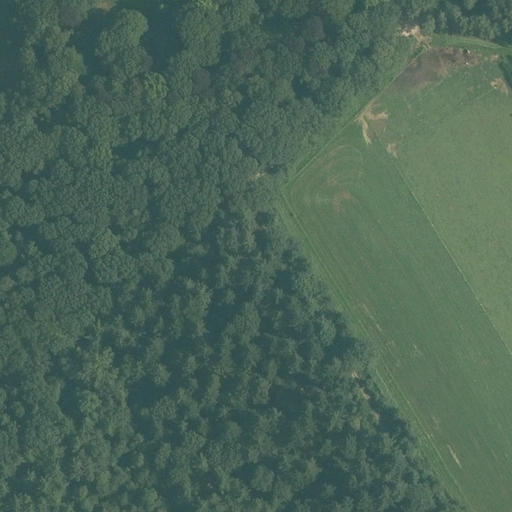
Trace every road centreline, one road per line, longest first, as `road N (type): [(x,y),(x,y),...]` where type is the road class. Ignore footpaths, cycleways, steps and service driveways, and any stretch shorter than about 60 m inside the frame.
road 1 (track): [(444,0),(0,422)]
road 2 (track): [(242,193),(438,511)]
